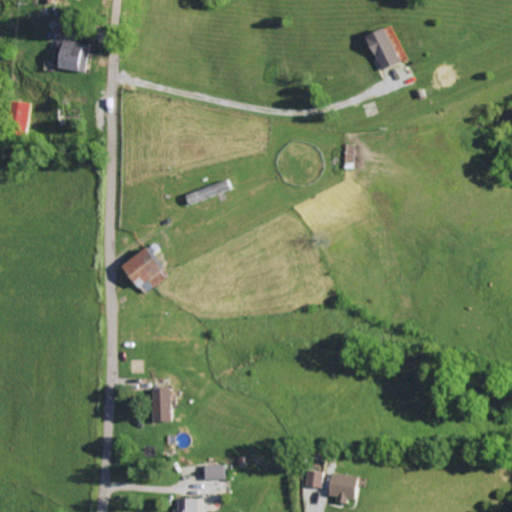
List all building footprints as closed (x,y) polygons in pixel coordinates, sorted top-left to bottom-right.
[(370,37),(385,71),(404,63),(389,28),(370,37)] [(56,68),(88,71),(91,43),(59,40),(56,68)] [(149,294),(175,276),(154,247),(129,266),(149,294)] [(177,387),(157,388),(157,423),(177,422),(177,387)] [(326,488),(328,472),(310,470),(308,486),(326,488)] [(363,500),(367,478),(338,473),(334,496),(342,498),(341,502),(354,504),(355,499),(363,500)] [(209,511),(210,511),(214,511),(214,499),(180,499),(180,511),(176,511),(209,511)]
